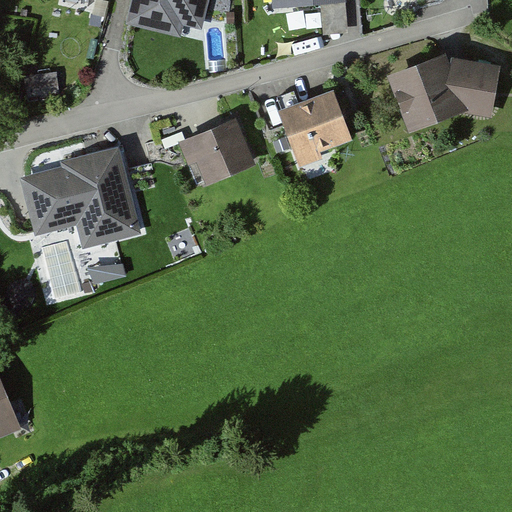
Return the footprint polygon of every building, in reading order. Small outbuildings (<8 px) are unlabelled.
[(211,0),(132,0),(127,26),(181,39),(184,28),(203,33),(211,0)] [(345,0),(272,0),(273,11),(321,6),(346,4),(345,0)] [(346,4),(321,6),(324,37),(349,35),(346,4)] [(446,58),(388,81),(410,136),(464,115),(491,119),(499,71),(448,62),(446,58)] [(58,74),(24,78),(27,99),(61,94),(58,74)] [(335,94),(278,115),(298,171),(323,162),(321,155),(353,144),(335,94)] [(236,122),(178,146),(188,169),(198,165),(207,188),(255,168),(236,122)] [(62,169),(18,181),(34,241),(76,230),(82,254),(144,238),(120,149),(61,165),(62,169)] [(94,265),(93,281),(126,282),(127,266),(94,265)] [(0,379),(0,441),(22,432),(0,379)]
